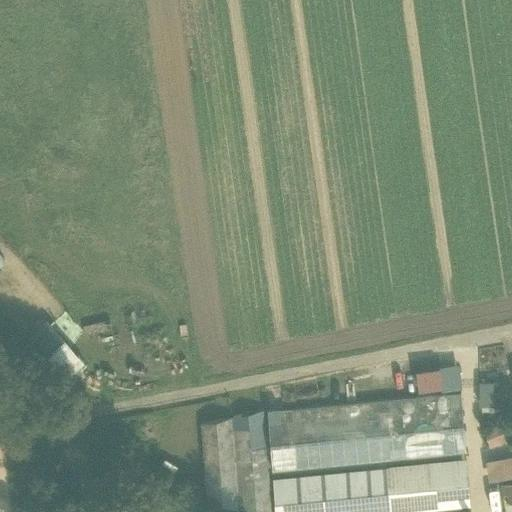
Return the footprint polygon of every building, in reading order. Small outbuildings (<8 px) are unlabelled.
[(422,385),(462,383),(461,363),(421,366),(422,385)] [(494,402),(495,379),(481,379),(481,402),(494,402)] [(460,388),(266,404),(272,465),(465,449),(460,388)] [(271,511),(263,404),(199,417),(206,493),(259,511),(271,511)] [(491,441),(511,434),(511,421),(511,420),(486,428),(491,441)] [(511,453),(487,455),(489,481),(511,478),(511,453)] [(466,456),(272,472),(275,511),(337,511),(470,501),(466,456)]
